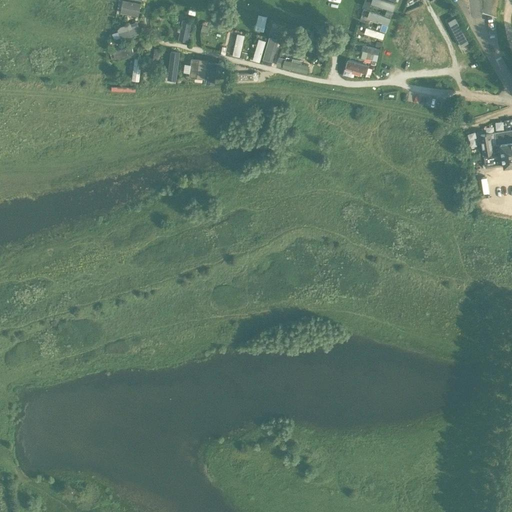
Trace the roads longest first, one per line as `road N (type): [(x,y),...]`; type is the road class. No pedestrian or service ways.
road 1 (track): [(0,338),(232,261),(298,226),(429,277),(511,287)]
road 2 (track): [(0,89),(113,102),(266,89),(465,126),(511,108)]
road 3 (track): [(412,88),(298,77),(158,42),(145,22),(149,1)]
